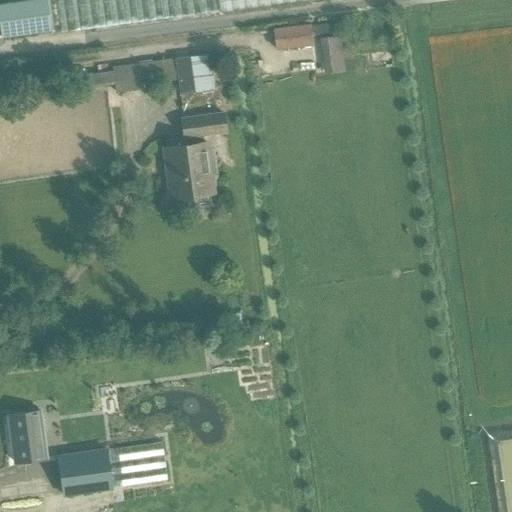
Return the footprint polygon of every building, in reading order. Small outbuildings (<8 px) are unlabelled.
[(46,0),(31,0),(0,4),(0,20),(2,38),(51,32),(46,0)] [(46,0),(51,32),(51,35),(308,0),(46,0)] [(272,29),(274,50),(313,45),(310,23),(272,29)] [(112,71),(76,76),(78,87),(78,88),(105,84),(114,83),(115,92),(142,88),(141,84),(177,80),(179,91),(178,91),(178,94),(179,94),(180,94),(214,89),(209,54),(176,58),(112,66),(112,71)] [(326,57),(327,73),(342,72),(341,56),(326,57)] [(191,145),(163,149),(170,199),(212,194),(206,144),(203,144),(202,136),(225,133),(223,115),(181,120),(183,139),(190,137),(191,145)] [(8,415),(15,464),(46,460),(39,410),(8,415)] [(161,442),(106,450),(111,489),(167,480),(161,442)] [(111,489),(106,450),(105,449),(58,456),(64,496),(111,489)]
